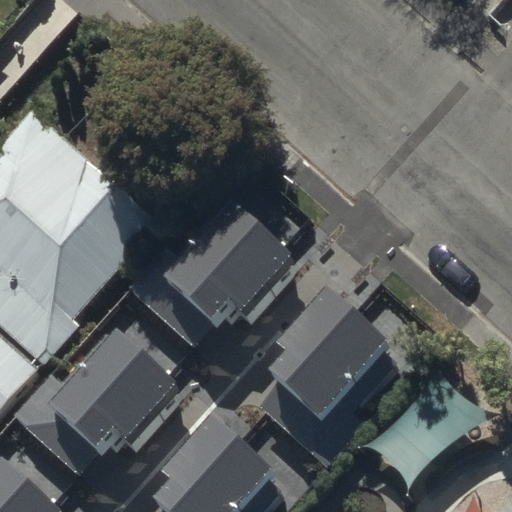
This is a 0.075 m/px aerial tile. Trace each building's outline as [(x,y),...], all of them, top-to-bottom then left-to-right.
[(41,124),(0,168),(0,321),(48,365),(81,329),(72,321),(156,228),(41,124)] [(169,255),(135,292),(197,349),(232,312),(249,327),(302,269),(233,205),(179,264),(169,255)] [(264,406),(325,465),(361,428),(351,419),(406,362),(339,297),(284,353),(300,369),(264,406)] [(52,379),(17,416),(80,473),(115,435),(132,451),(185,393),(115,329),(62,388),(52,379)] [(0,339),(0,420),(40,375),(0,339)] [(163,511),(263,511),(289,486),(222,420),(166,477),(183,493),(163,511)] [(118,466),(77,511),(143,511),(155,499),(118,466)] [(38,511),(0,477),(0,511),(38,511)]
